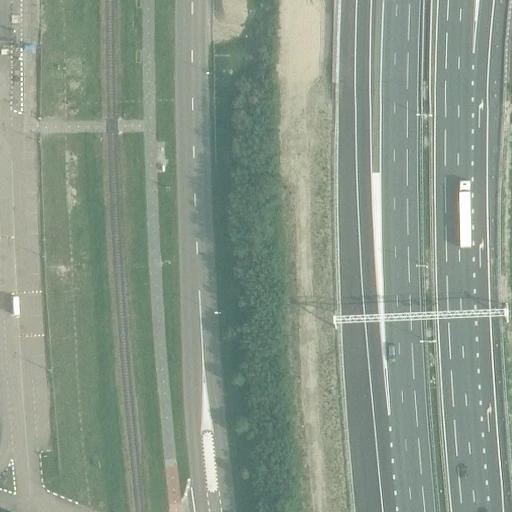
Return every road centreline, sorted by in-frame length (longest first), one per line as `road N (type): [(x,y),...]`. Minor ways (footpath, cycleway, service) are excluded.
road 1 (motorway): [(468,511),(450,85)]
road 2 (motorway): [(364,0),(362,173),(409,411)]
road 3 (motorway): [(396,0),(393,174),(409,411)]
road 4 (tertiary): [(203,383),(191,0)]
road 5 (unclassified): [(18,427),(1,128)]
road 6 (tertiary): [(225,511),(220,436),(203,383)]
road 7 (tertiary): [(203,383),(196,440),(209,511)]
